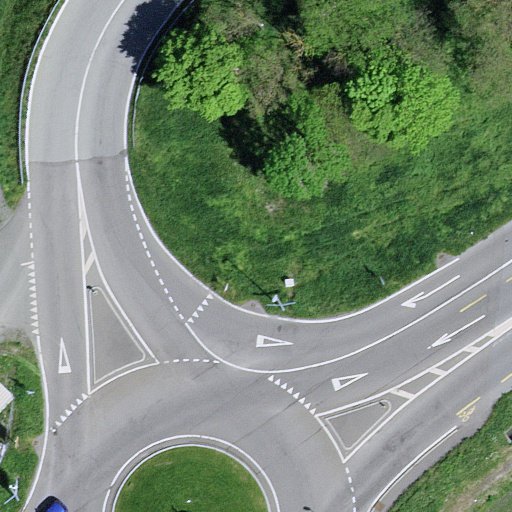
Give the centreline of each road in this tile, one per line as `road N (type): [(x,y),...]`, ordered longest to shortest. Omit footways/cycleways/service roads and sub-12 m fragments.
road 1 (secondary): [(511,242),(386,317),(314,344),(271,343),(219,331),(181,308),(132,259),(80,185)]
road 2 (secondary): [(80,185),(72,408),(81,472)]
road 3 (primary): [(511,301),(386,366),(247,410)]
road 4 (primary): [(330,511),(416,417),(511,335)]
road 5 (secondary): [(205,400),(117,284),(80,185)]
road 6 (secondary): [(122,0),(84,85),(80,185)]
road 7 (primary): [(205,400),(132,417),(81,472)]
road 8 (primary): [(323,511),(295,446),(247,410)]
